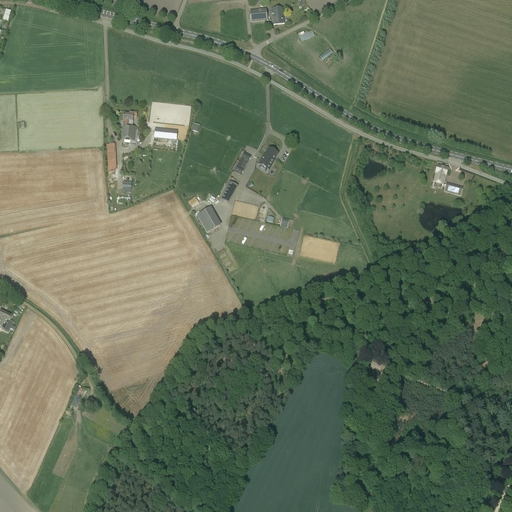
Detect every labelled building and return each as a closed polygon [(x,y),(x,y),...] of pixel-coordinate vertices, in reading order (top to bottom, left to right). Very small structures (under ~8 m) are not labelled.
[(273,25),(285,24),(283,8),(271,10),(271,14),(274,14),(274,17),(272,17),(273,25)] [(269,9),(266,10),(250,11),(251,24),(267,22),(267,21),(271,21),(269,9)] [(314,37),(312,32),(300,38),(302,42),(314,37)] [(320,57),(323,61),(333,54),(329,50),(320,57)] [(125,120),(124,126),(122,126),(121,141),(135,142),(137,128),(129,127),(129,121),(133,121),(133,118),(136,118),(137,113),(129,113),(129,115),(124,114),(124,120),(125,120)] [(154,138),(177,141),(178,131),(155,129),(154,138)] [(107,144),(108,171),(117,171),(116,144),(107,144)] [(264,155),(259,165),(269,171),(275,161),(274,161),(278,154),(269,148),(265,155),(264,155)] [(248,162),(249,162),(251,157),(244,153),(235,171),(241,175),(244,171),(243,171),(248,162)] [(443,186),(446,176),(448,169),(437,166),(436,173),(434,183),(443,186)] [(239,187),(230,182),(220,200),(229,205),(239,187)] [(444,192),(454,195),(457,186),(446,183),(444,192)] [(210,209),(198,217),(208,234),(221,226),(210,209)] [(287,229),(289,221),(282,219),(280,227),(287,229)] [(0,329),(5,332),(8,325),(9,325),(11,321),(10,321),(12,317),(1,311),(0,312),(0,329)] [(365,371),(364,379),(375,381),(375,372),(365,371)] [(380,385),(375,384),(372,384),(370,393),(375,394),(375,396),(379,396),(380,385)] [(81,398),(80,397),(77,396),(77,395),(76,395),(71,406),(76,409),(81,398)] [(90,398),(85,406),(91,409),(97,399),(94,397),(93,399),(90,398)]
